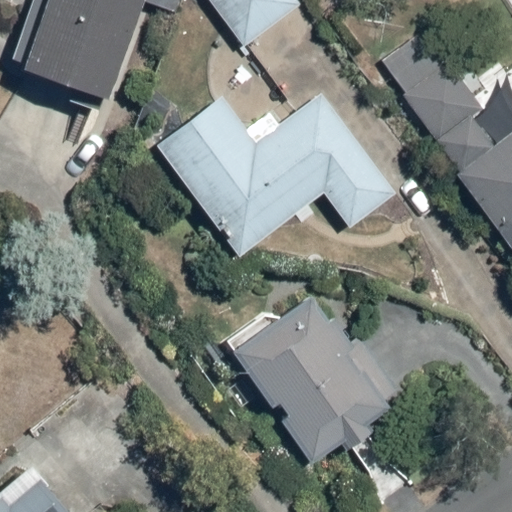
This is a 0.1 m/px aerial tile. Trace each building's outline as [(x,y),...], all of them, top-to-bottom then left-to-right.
[(146,0),(56,0),(34,66),(113,94),(146,0)] [(301,0),(217,0),(251,45),(305,5),(301,0)] [(431,26),(385,60),(511,232),(511,131),(510,133),(431,26)] [(225,91),(161,136),(244,255),(331,194),(351,221),(397,189),(328,90),(286,119),(278,107),(250,126),(225,91)] [(314,281),(232,337),(318,463),(361,434),(363,438),(413,404),(366,335),(356,342),(314,281)] [(49,377),(20,398),(42,429),(72,408),(49,377)] [(0,511),(80,511),(37,459),(0,490),(0,511)]
